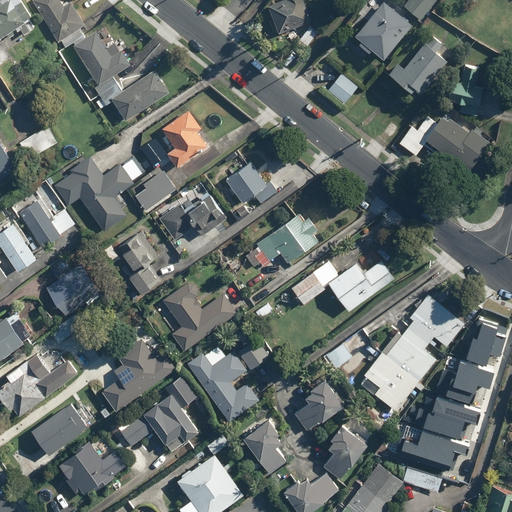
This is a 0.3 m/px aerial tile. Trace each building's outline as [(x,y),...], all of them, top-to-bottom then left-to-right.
[(0,39),(41,14),(32,0),(4,0),(0,3),(0,39)] [(37,0),(63,37),(88,20),(74,0),(68,0),(67,1),(66,0),(37,0)] [(315,20),(306,0),(274,0),(270,2),(283,32),(315,20)] [(371,50),(374,47),(386,57),(416,23),(388,0),(387,0),(358,33),(364,38),(361,41),(371,50)] [(436,0),(407,0),(406,2),(422,16),(436,0)] [(320,31),(312,24),(299,39),(307,46),(320,31)] [(104,82),(134,62),(125,47),(115,54),(98,28),(77,42),(104,82)] [(407,66),(399,60),(391,71),(415,89),(419,85),(425,90),(449,58),(439,50),(445,41),(435,35),(429,43),(427,41),(407,66)] [(0,70),(14,62),(2,43),(0,43),(0,70)] [(453,80),(451,99),(483,102),(485,84),(478,83),(480,64),(465,62),(463,82),(453,80)] [(129,117),(171,90),(157,68),(115,95),(129,117)] [(343,72),(330,87),(346,102),(360,86),(343,72)] [(181,162),(209,142),(200,129),(204,126),(191,107),(163,127),(177,146),(172,149),(181,162)] [(439,123),(430,136),(457,155),(474,166),(492,139),(475,127),(473,130),(446,112),(439,123)] [(430,136),(439,123),(428,115),(419,128),(413,124),(401,141),(419,153),(430,136)] [(61,134),(50,119),(19,141),(30,156),(61,134)] [(0,177),(21,163),(0,131),(0,177)] [(136,180),(122,160),(107,171),(93,151),(71,166),(73,170),(57,181),(72,201),(83,193),(108,227),(130,211),(117,193),(136,180)] [(263,201),(280,189),(272,178),(268,181),(253,160),(230,177),(247,200),(257,193),(263,201)] [(181,187),(166,167),(145,182),(148,186),(139,192),(151,209),(181,187)] [(206,233),(230,215),(212,190),(188,207),(183,200),(162,215),(177,236),(198,222),(206,233)] [(44,246),(78,222),(69,209),(56,219),(40,197),(20,211),(44,246)] [(252,211),(246,203),(234,212),(240,220),(252,211)] [(288,263),(324,239),(317,229),(321,226),(312,213),(304,218),(302,215),(259,244),(272,262),(282,254),(288,263)] [(41,255),(17,221),(0,233),(0,237),(22,269),(41,255)] [(151,260),(161,253),(144,229),(114,250),(144,291),(163,277),(151,260)] [(53,266),(61,278),(76,267),(67,255),(53,266)] [(61,278),(48,287),(68,314),(111,283),(91,256),(76,267),(61,278)] [(351,311),(399,276),(385,256),(365,270),(358,260),(341,273),(329,282),(351,311)] [(341,273),(329,257),(294,284),(306,300),(329,282),(341,273)] [(0,280),(10,273),(0,259),(0,280)] [(186,350),(241,311),(226,289),(205,304),(199,295),(202,287),(196,281),(190,279),(163,297),(182,323),(173,330),(186,350)] [(450,345),(468,320),(432,293),(363,384),(398,410),(440,355),(428,346),(436,335),(450,345)] [(255,312),(260,318),(274,309),(269,302),(255,312)] [(0,358),(35,333),(17,309),(0,320),(0,358)] [(85,321),(76,311),(52,330),(61,340),(85,321)] [(473,339),(467,359),(487,365),(490,355),(501,358),(510,330),(484,323),(479,340),(473,339)] [(119,409),(178,365),(167,351),(159,357),(143,335),(119,353),(124,361),(116,367),(121,375),(104,388),(119,409)] [(259,335),(239,349),(253,367),(273,353),(259,335)] [(354,354),(344,340),(327,353),(337,366),(354,354)] [(231,418),(261,398),(250,381),(240,387),(233,377),(248,367),(235,348),(229,352),(222,342),(193,361),(231,418)] [(52,371),(38,351),(5,373),(9,378),(0,384),(0,386),(14,407),(16,405),(22,413),(80,372),(71,358),(52,371)] [(446,370),(439,393),(469,403),(476,384),(489,388),(494,373),(461,362),(457,374),(446,370)] [(198,392),(182,370),(175,375),(191,397),(198,392)] [(298,409),(311,426),(347,401),(329,375),(314,385),(317,388),(310,393),(313,398),(298,409)] [(202,428),(174,390),(123,428),(134,443),(157,425),(175,448),(202,428)] [(421,409),(416,424),(461,439),(467,420),(478,424),(482,413),(437,397),(431,413),(421,409)] [(90,423),(73,400),(36,428),(53,451),(90,423)] [(246,433),(270,471),(288,459),(279,444),(284,440),(279,433),(282,431),(273,416),(246,433)] [(343,478),(372,440),(344,420),(334,433),(338,436),(332,444),(338,448),(325,465),(343,478)] [(405,442),(401,455),(448,471),(455,452),(467,457),(470,448),(423,432),(418,447),(405,442)] [(210,444),(215,452),(217,450),(231,440),(226,433),(210,444)] [(103,459),(92,442),(62,463),(68,473),(66,474),(78,492),(82,489),(85,493),(97,485),(99,487),(119,473),(117,469),(128,462),(119,449),(103,459)] [(218,511),(247,492),(218,452),(181,479),(195,497),(182,506),(186,511),(218,511)] [(381,511),(405,480),(382,461),(342,511),(381,511)] [(444,475),(410,464),(405,480),(439,491),(444,475)] [(273,484),(283,475),(278,469),(268,478),(273,484)] [(305,511),(307,511),(342,487),(329,469),(315,480),(311,475),(304,480),(302,477),(288,487),(305,511)] [(511,511),(511,486),(494,481),(484,511),(511,511)] [(473,511),(476,502),(465,499),(462,509),(473,511)] [(462,511),(435,503),(431,511),(462,511)]
